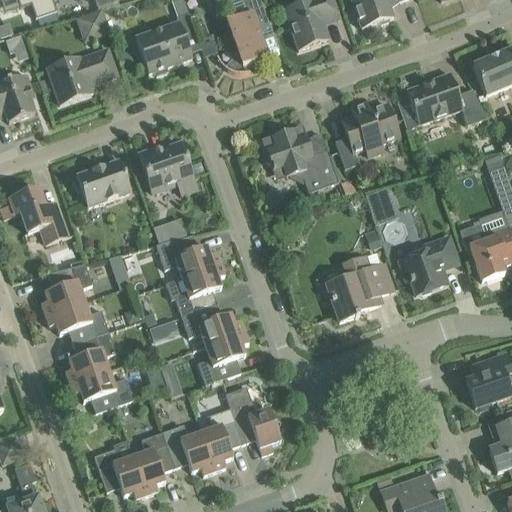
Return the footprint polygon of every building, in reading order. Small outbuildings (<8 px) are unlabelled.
[(1,0),(3,4),(15,0),(19,0),(23,12),(34,8),(39,23),(59,16),(53,0),(1,0)] [(233,42),(235,41),(236,44),(239,48),(242,50),(224,71),(228,74),(234,77),(242,78),(249,77),(254,75),(254,74),(247,76),(245,69),(268,61),(260,38),(270,26),(261,0),(239,0),(246,18),(227,24),(233,42)] [(284,13),(299,54),(329,44),(321,23),(337,17),(331,0),(305,0),(307,5),(284,13)] [(350,0),(362,32),(394,21),(388,6),(399,2),(400,5),(414,1),(413,0),(350,0)] [(110,36),(102,13),(87,18),(94,42),(110,36)] [(136,41),(148,78),(192,62),(184,40),(196,36),(189,17),(176,22),(178,27),(136,41)] [(212,38),(198,43),(204,60),(218,56),(212,38)] [(10,57),(15,55),(24,52),(20,40),(6,45),(10,57)] [(128,52),(117,56),(123,73),(134,69),(128,52)] [(511,52),(472,69),(485,100),(511,88),(511,52)] [(91,98),(88,90),(117,80),(108,53),(79,63),(79,62),(47,73),(60,109),(91,98)] [(398,106),(407,133),(462,113),(467,129),(487,122),(472,93),(458,98),(450,77),(432,84),(433,85),(406,95),(409,102),(398,106)] [(8,80),(0,82),(0,121),(6,119),(9,127),(35,117),(30,104),(34,102),(25,79),(9,84),(8,80)] [(348,141),(335,145),(345,173),(358,168),(354,156),(365,153),(368,161),(383,155),(380,147),(399,141),(387,108),(369,115),(366,107),(351,112),(354,121),(342,125),(348,141)] [(277,172),(285,176),(286,180),(292,178),(304,184),(308,197),(339,186),(333,172),(327,153),(313,158),(302,129),(262,143),(273,174),(277,172)] [(153,152),(139,157),(153,197),(178,188),(182,199),(197,194),(181,147),(154,156),(153,152)] [(499,159),(484,164),(489,179),(496,196),(502,214),(507,228),(511,226),(511,194),(511,191),(504,173),(499,159)] [(77,183),(74,184),(78,194),(81,193),(87,211),(131,196),(120,164),(76,179),(77,183)] [(340,189),(343,200),(354,197),(354,195),(352,192),(350,189),(347,187),(340,189)] [(39,192),(10,203),(15,219),(20,217),(28,237),(40,233),(46,249),(69,240),(56,206),(45,210),(39,192)] [(366,200),(371,212),(392,204),(387,192),(366,200)] [(163,229),(154,232),(159,247),(169,244),(163,229)] [(511,265),(511,229),(483,240),(479,230),(460,236),(466,252),(469,251),(481,286),(505,277),(500,265),(505,263),(507,268),(511,265)] [(363,238),(369,256),(384,251),(377,233),(363,238)] [(177,270),(181,282),(221,269),(217,257),(210,260),(207,250),(198,253),(193,239),(156,249),(165,274),(177,270)] [(399,264),(400,265),(406,284),(409,283),(410,286),(412,286),(416,299),(448,288),(446,282),(444,283),(441,273),(458,267),(449,241),(413,253),(415,259),(399,264)] [(120,259),(109,262),(113,273),(124,269),(120,259)] [(348,280),(326,288),(340,326),(355,321),(359,320),(357,313),(363,311),(363,312),(364,313),(365,313),(366,313),(382,308),(379,300),(394,295),(384,268),(369,273),(365,261),(344,268),(348,280)] [(82,263),(69,266),(71,271),(84,268),(82,263)] [(41,308),(45,320),(85,306),(80,293),(92,289),(85,268),(84,268),(71,271),(48,277),(54,293),(45,296),(48,306),(41,308)] [(175,303),(181,321),(195,316),(218,308),(213,295),(222,292),(218,282),(225,280),(221,269),(181,282),(166,288),(171,304),(175,303)] [(68,335),(73,348),(95,340),(109,336),(101,314),(89,319),(85,306),(45,320),(49,331),(56,329),(59,338),(68,335)] [(201,337),(205,350),(245,336),(241,325),(234,327),(231,318),(223,321),(218,308),(195,316),(181,321),(189,342),(201,337)] [(136,311),(124,315),(128,328),(141,324),(136,311)] [(153,315),(143,319),(147,331),(157,327),(153,315)] [(161,329),(150,333),(154,345),(165,341),(161,329)] [(65,376),(69,388),(109,374),(104,361),(116,357),(109,336),(95,340),(73,348),(78,361),(69,364),(72,374),(65,376)] [(245,336),(205,350),(210,363),(198,367),(205,389),(241,377),(237,363),(245,360),(242,350),(249,348),(245,336)] [(481,380),(462,386),(466,397),(469,396),(475,412),(479,411),(480,415),(491,412),(490,407),(511,399),(504,378),(511,375),(511,370),(507,356),(476,367),(481,380)] [(109,374),(69,388),(73,399),(80,397),(83,406),(92,403),(97,417),(133,404),(125,382),(113,386),(109,374)] [(162,385),(151,388),(153,395),(164,391),(162,385)] [(168,391),(171,399),(181,396),(178,387),(168,391)] [(230,413),(233,422),(243,448),(256,444),(261,459),(273,455),(271,449),(281,446),(269,412),(256,417),(247,391),(225,398),(230,413)] [(213,432),(200,437),(215,476),(226,472),(224,465),(233,462),(230,453),(243,448),(233,422),(230,413),(209,420),(213,432)] [(511,420),(489,429),(494,444),(499,443),(501,448),(489,452),(497,476),(507,473),(510,483),(511,482),(511,420)] [(184,429),(162,436),(175,472),(188,467),(191,477),(201,473),(203,480),(215,476),(200,437),(188,441),(184,429)] [(145,456),(133,460),(147,500),(158,496),(156,489),(165,486),(162,477),(175,472),(162,436),(141,444),(145,456)] [(0,446),(0,461),(3,468),(23,461),(16,441),(0,446)] [(116,453),(94,460),(107,496),(120,491),(123,501),(133,497),(135,504),(147,500),(126,443),(114,448),(116,453)] [(8,511),(5,511),(47,511),(43,498),(36,500),(32,487),(37,486),(30,468),(14,473),(25,504),(7,510),(8,511)] [(389,478),(375,482),(379,494),(393,489),(389,478)] [(427,478),(427,479),(381,496),(386,511),(443,511),(441,506),(442,505),(441,501),(434,504),(432,498),(433,498),(434,497),(434,495),(428,478),(427,478)]
